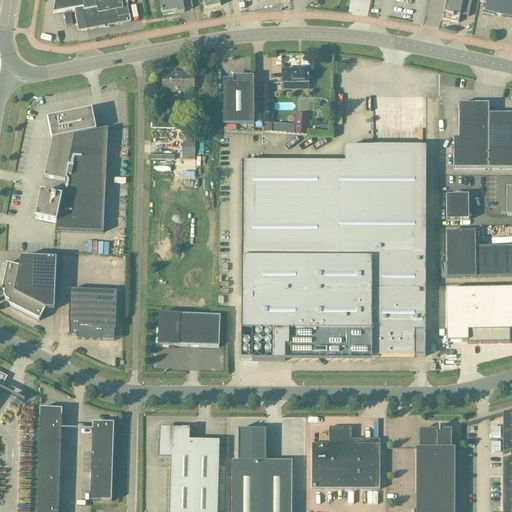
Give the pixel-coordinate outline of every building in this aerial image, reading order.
[(56,0),(54,14),(75,10),(79,32),(131,22),(126,0),(56,0)] [(185,11),(185,10),(183,0),(160,0),(163,16),(179,14),(178,12),(185,11)] [(203,0),(205,8),(220,5),(219,0),(203,0)] [(448,0),(447,0),(443,21),(459,24),(461,11),(470,13),(472,0),(451,0),(451,1),(448,0)] [(511,0),(487,0),(484,14),(511,19),(511,0)] [(67,26),(74,25),(71,15),(65,16),(67,26)] [(297,71),(282,72),(282,84),(290,84),(290,90),(309,90),(309,71),(306,71),(306,68),(297,68),(297,71)] [(206,82),(214,82),(214,69),(206,69),(206,82)] [(163,75),(163,93),(195,93),(194,74),(163,75)] [(225,83),(223,83),(224,125),(254,124),(253,77),(233,77),(233,84),(225,85),(225,83)] [(290,126),(272,124),(272,114),(272,85),(263,85),(263,114),(265,114),(265,119),(263,119),(264,130),(272,131),(272,133),(285,134),(289,135),(290,126)] [(454,139),(453,170),(511,169),(511,115),(489,115),(489,105),(459,105),(459,139),(454,139)] [(108,129),(96,132),(92,111),(48,119),(52,141),(44,178),(65,182),(62,198),(41,193),(36,219),(57,224),(55,231),(103,233),(108,129)] [(294,133),(307,134),(307,111),(294,111),(294,133)] [(242,164),(241,247),(426,248),(426,149),(373,149),(345,149),(345,165),(242,164)] [(468,196),(446,196),(446,221),(469,221),(468,196)] [(475,233),(447,234),(448,279),(511,277),(511,248),(475,249),(475,233)] [(241,332),(241,361),(252,361),(252,362),(285,362),(372,362),(372,358),(414,358),(414,357),(425,357),(426,332),(426,248),(241,247),(241,332)] [(7,265),(1,292),(4,293),(4,297),(6,300),(9,302),(7,305),(40,321),(45,310),(54,310),(57,260),(21,258),(19,267),(7,265)] [(511,290),(446,291),(447,343),(467,342),(467,344),(510,344),(510,331),(511,331),(511,290)] [(117,293),(70,291),(69,326),(70,326),(69,336),(77,336),(77,340),(106,341),(114,342),(114,336),(115,332),(116,332),(117,293)] [(180,316),(159,315),(158,346),(219,349),(221,317),(180,316)] [(40,409),(40,418),(40,429),(62,430),(62,410),(52,410),(40,409)] [(511,511),(511,413),(489,419),(489,421),(503,417),(503,456),(510,453),(511,457),(503,459),(502,511),(511,511)] [(93,424),(92,443),(113,444),(114,424),(103,424),(93,424)] [(312,490),(380,490),(380,445),(352,445),(352,428),(329,428),(329,445),(312,445),(312,490)] [(62,430),(40,429),(39,444),(61,445),(62,430)] [(216,511),(219,442),(214,442),(190,441),(190,429),(181,429),(181,431),(173,430),(169,431),(166,432),(163,435),(161,439),(160,442),(159,442),(158,459),(170,460),(168,511),(216,511)] [(232,462),(231,511),(291,511),(292,470),(266,469),(266,430),(238,430),(238,462),(232,462)] [(416,449),(415,511),(454,511),(455,449),(451,449),(451,432),(419,432),(419,449),(416,449)] [(113,444),(92,443),(92,462),(113,463),(113,444)] [(61,445),(39,444),(39,460),(61,461),(61,445)] [(61,461),(39,460),(38,475),(60,476),(61,461)] [(113,463),(92,462),(91,482),(112,482),(113,463)] [(60,476),(38,475),(38,491),(60,491),(60,476)] [(112,482),(91,482),(90,501),(92,501),(101,502),(112,502),(112,482)] [(60,491),(38,491),(37,506),(59,507),(60,491)]
